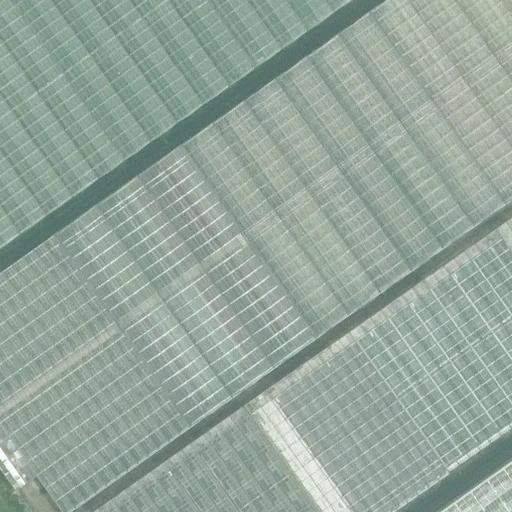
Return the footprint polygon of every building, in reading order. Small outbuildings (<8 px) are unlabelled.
[(63,227),(0,272),(0,466),(17,490),(38,476),(63,511),(64,511),(67,511),(270,369),(347,314),(504,203),(511,197),(511,0),(383,0),(206,126),(63,227)] [(0,0),(0,247),(63,203),(205,103),(350,0),(0,0)] [(511,214),(291,369),(243,403),(319,511),(389,511),(456,465),(511,425),(511,214)] [(319,511),(243,403),(92,511),(319,511)] [(511,511),(511,457),(434,511),(511,511)]
